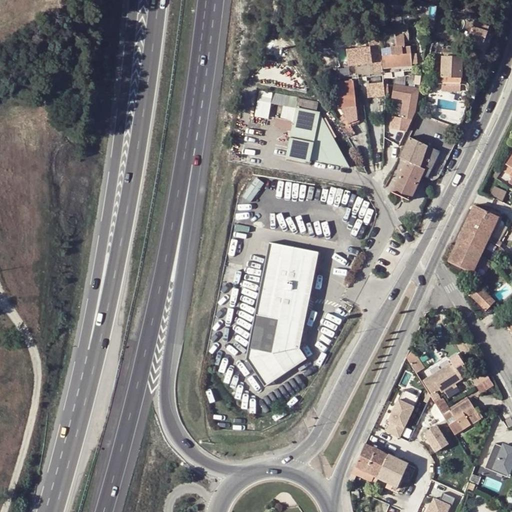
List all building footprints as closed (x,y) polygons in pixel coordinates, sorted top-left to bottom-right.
[(402,17),(391,18),(392,26),(402,25),(402,17)] [(483,23),(476,20),(471,36),(485,40),(487,30),(482,28),(483,23)] [(381,56),(382,68),(413,66),(413,64),(411,54),(411,53),(410,45),(404,46),(404,42),(409,42),(408,26),(396,27),(397,46),(390,47),(391,55),(381,56)] [(382,68),(381,56),(380,48),(378,38),(367,39),(368,48),(345,52),(348,67),(371,64),(372,73),(383,72),(382,68)] [(390,47),(380,48),(381,56),(391,55),(390,47)] [(463,56),(442,56),(442,77),(462,77),(463,56)] [(442,77),(441,91),(461,92),(462,77),(442,77)] [(336,117),(348,137),(354,133),(348,124),(357,120),(353,81),(338,82),(339,90),(336,91),(337,104),(342,113),(336,117)] [(370,82),(371,96),(390,95),(389,81),(370,82)] [(419,89),(394,84),(392,96),(404,99),(401,117),(392,115),(390,127),(406,131),(414,112),(419,89)] [(296,103),(297,99),(298,97),(260,90),(255,116),(267,118),(270,103),(283,105),(280,119),(293,121),(296,107),(298,107),(299,103),(296,103)] [(299,103),(298,107),(317,110),(318,102),(297,99),(296,103),(299,103)] [(293,121),(287,157),(311,161),(312,159),(351,165),(319,111),(317,110),(298,107),(296,107),(293,121)] [(443,153),(415,140),(408,137),(399,156),(406,160),(391,192),(409,201),(421,175),(430,179),(443,153)] [(511,153),(502,170),(511,177),(511,153)] [(493,187),(489,196),(501,201),(505,192),(493,187)] [(487,212),(474,205),(463,228),(488,240),(489,236),(492,231),(498,217),(487,212)] [(246,209),(237,207),(235,220),(244,222),(246,209)] [(489,209),(487,212),(498,217),(500,214),(489,209)] [(502,218),(498,217),(492,231),(496,232),(502,218)] [(463,228),(449,261),(473,272),(487,242),(488,240),(463,228)] [(489,236),(488,240),(500,247),(502,243),(489,236)] [(309,358),(301,348),(320,252),(270,242),(247,359),(270,390),(309,358)] [(493,301),(475,283),(467,292),(485,310),(493,301)] [(511,314),(503,321),(511,334),(511,314)] [(406,356),(409,361),(417,357),(411,347),(406,356)] [(417,357),(409,361),(417,373),(424,369),(417,357)] [(434,400),(438,398),(440,397),(436,391),(439,389),(441,392),(444,390),(448,397),(459,390),(455,383),(461,379),(451,364),(422,381),(428,392),(431,396),(434,400)] [(477,386),(489,379),(484,371),(473,379),(477,386)] [(481,393),(493,386),(489,379),(477,386),(481,393)] [(400,438),(419,397),(403,389),(388,420),(391,422),(386,431),(400,438)] [(420,408),(424,410),(431,396),(428,392),(420,408)] [(434,400),(447,421),(454,434),(462,429),(470,423),(470,424),(479,419),(476,414),(478,413),(469,399),(451,410),(443,399),(440,401),(438,398),(434,400)] [(448,444),(436,425),(423,433),(436,452),(448,444)] [(389,454),(366,443),(355,467),(373,475),(378,477),(389,454)] [(501,446),(493,443),(483,468),(491,471),(492,468),(507,474),(511,461),(511,447),(507,446),(506,448),(501,446)] [(392,456),(389,454),(378,477),(388,482),(398,486),(408,463),(397,458),(392,456)] [(355,467),(353,472),(371,480),(373,475),(355,467)] [(492,468),(491,471),(506,477),(507,474),(492,468)] [(479,477),(471,474),(470,480),(477,482),(479,477)] [(401,488),(398,486),(388,482),(386,487),(399,492),(401,488)] [(469,482),(466,491),(471,494),(475,484),(469,482)] [(440,499),(435,497),(429,511),(448,511),(452,502),(453,503),(456,495),(443,491),(440,499)]
